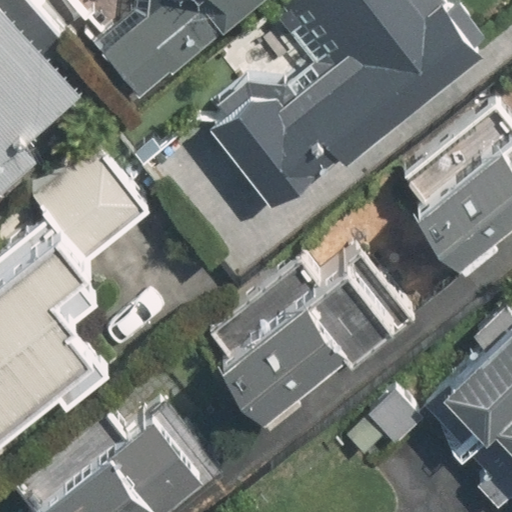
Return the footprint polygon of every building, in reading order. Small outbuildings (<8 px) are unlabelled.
[(0,0),(0,170),(40,137),(27,120),(83,73),(21,0),(0,0)] [(142,0),(104,33),(146,83),(244,0),(142,0)] [(281,191),(491,24),(472,0),(280,0),(320,51),(292,73),(273,50),(209,101),(281,191)] [(511,209),(511,116),(421,194),(467,248),(511,209)] [(0,431),(62,379),(73,392),(113,357),(75,312),(107,285),(81,253),(150,195),(96,131),(37,181),(52,199),(0,243),(0,431)] [(357,222),(300,269),(292,259),(209,326),(266,397),(346,332),(353,341),(363,332),(368,338),(419,297),(357,222)] [(511,486),(511,304),(446,367),(490,414),(456,445),(503,495),(511,486)] [(164,500),(221,455),(150,365),(17,469),(50,511),(119,511),(153,486),(164,500)]
